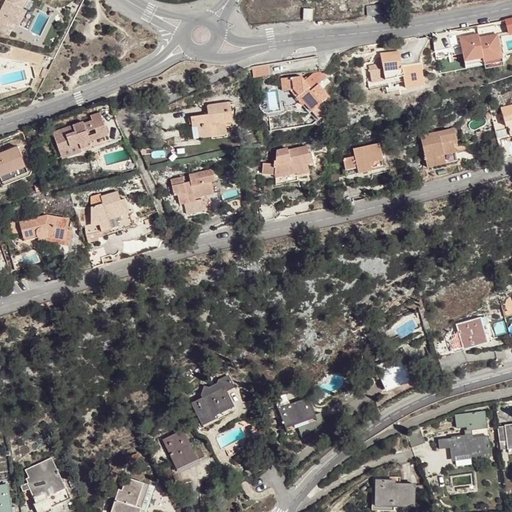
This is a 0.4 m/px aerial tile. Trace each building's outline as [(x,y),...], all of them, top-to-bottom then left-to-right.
[(0,0),(0,27),(6,31),(11,21),(15,23),(22,8),(18,6),(20,0),(0,0)] [(379,6),(368,8),(369,17),(381,16),(379,6)] [(313,11),(304,11),(304,22),(313,21),(313,11)] [(451,54),(449,38),(433,40),(436,58),(451,54)] [(470,43),(461,44),(465,68),(484,65),(480,45),(480,41),(470,43)] [(498,42),(480,45),(484,65),(484,69),(503,66),(498,42)] [(383,71),(369,74),(373,90),(386,87),(385,82),(393,80),(394,85),(405,83),(406,89),(406,90),(425,86),(423,70),(422,64),(402,67),(400,58),(390,60),(381,61),(383,71)] [(269,65),(253,68),(254,78),(271,76),(269,65)] [(302,78),(282,79),(283,92),(292,92),(294,91),(298,97),(297,98),(300,103),(303,107),(305,105),(311,113),(328,99),(318,87),(321,85),(314,76),(309,79),(305,82),(302,78)] [(426,92),(425,86),(406,90),(407,95),(426,92)] [(186,115),(187,127),(192,126),(194,138),(221,136),(220,123),(229,122),(228,111),(224,111),(223,102),(213,104),(202,105),(201,107),(202,113),(186,115)] [(305,105),(303,107),(309,115),(311,113),(305,105)] [(50,128),(55,148),(76,142),(77,148),(97,143),(96,138),(105,136),(99,112),(90,115),(91,120),(82,122),(81,120),(66,124),(50,128)] [(454,136),(459,135),(458,127),(423,133),(428,164),(459,160),(459,156),(458,152),(457,144),(456,142),(454,142),(454,136)] [(378,137),(349,142),(350,150),(338,152),(340,170),(372,165),(371,163),(375,162),(379,161),(378,156),(380,156),(378,137)] [(76,142),(55,148),(57,154),(77,148),(76,142)] [(0,171),(23,163),(15,144),(0,149),(0,171)] [(294,171),(295,175),(308,170),(307,165),(313,162),(310,151),(307,152),(305,145),(287,150),(286,148),(275,151),(274,161),(272,162),(273,168),(275,168),(285,165),(287,172),(294,171)] [(23,163),(0,171),(0,179),(26,170),(23,163)] [(297,180),(295,175),(294,171),(287,172),(285,165),(275,168),(273,174),(276,186),(297,180)] [(215,180),(213,168),(189,173),(190,180),(184,181),(183,176),(175,177),(176,183),(171,184),(173,194),(177,193),(179,203),(184,202),(186,212),(189,212),(192,211),(189,200),(188,200),(187,197),(186,194),(193,193),(193,196),(214,192),(211,181),(215,180)] [(100,194),(88,197),(91,223),(100,222),(102,231),(112,230),(109,222),(120,217),(120,215),(128,213),(125,199),(121,200),(118,191),(100,196),(100,194)] [(202,197),(189,200),(192,211),(204,209),(202,197)] [(273,202),(260,205),(263,219),(276,216),(274,209),(273,202)] [(131,223),(128,213),(120,215),(120,217),(109,222),(112,230),(113,233),(129,230),(131,229),(131,228),(132,225),(131,223)] [(63,239),(66,229),(68,219),(48,214),(20,221),(24,235),(30,234),(37,233),(38,236),(39,237),(40,237),(42,237),(44,237),(46,236),(47,235),(56,237),(63,239)] [(103,232),(102,231),(100,222),(91,223),(84,224),(86,235),(103,232)] [(70,229),(66,229),(63,239),(56,237),(54,242),(66,246),(70,229)] [(93,264),(104,261),(102,256),(106,255),(105,251),(104,247),(88,251),(93,264)] [(471,306),(447,314),(450,321),(441,324),(447,340),(467,333),(487,326),(482,312),(474,314),(471,306)] [(395,356),(373,368),(384,389),(395,384),(406,378),(395,356)] [(347,383),(338,386),(342,400),(352,397),(347,383)] [(227,388),(196,402),(205,421),(236,406),(227,388)] [(304,397),(274,410),(284,432),(295,427),(294,423),(312,415),(304,397)] [(484,413),(455,416),(456,423),(456,429),(466,428),(466,432),(464,432),(464,438),(436,441),(438,451),(452,449),(455,469),(470,467),(469,461),(489,460),(487,440),(471,442),(471,433),(486,431),(484,413)] [(511,424),(508,425),(497,426),(498,440),(505,439),(506,447),(511,446),(511,424)] [(186,430),(167,439),(180,468),(190,464),(199,459),(186,430)] [(422,430),(407,435),(412,448),(427,443),(422,430)] [(52,457),(31,466),(25,469),(28,477),(24,479),(26,482),(27,481),(30,487),(29,489),(28,490),(34,503),(31,504),(34,511),(46,511),(49,511),(48,508),(47,504),(50,503),(52,506),(69,499),(52,457)] [(264,470),(259,459),(247,465),(253,477),(264,470)] [(168,511),(180,511),(165,480),(154,486),(129,477),(120,503),(124,505),(121,511),(146,511),(148,508),(159,511),(160,508),(168,511)] [(393,480),(374,478),(372,508),(391,509),(391,506),(411,508),(413,485),(393,483),(393,480)] [(4,484),(0,485),(0,511),(13,511),(12,503),(8,503),(4,484)]
